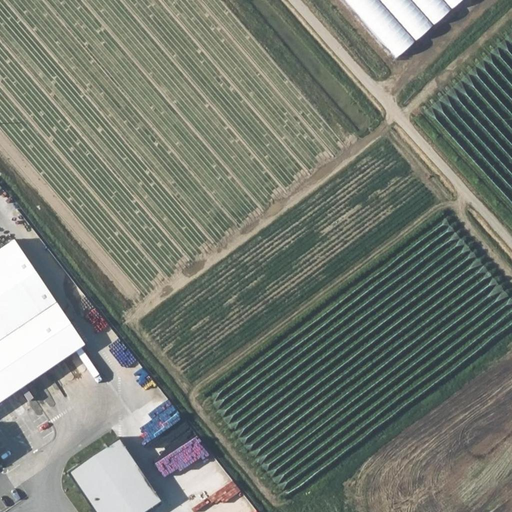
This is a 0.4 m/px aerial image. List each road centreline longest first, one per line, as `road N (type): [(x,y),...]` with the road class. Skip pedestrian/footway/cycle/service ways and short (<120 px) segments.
road 1 (track): [(275,511),(190,399),(194,390),(437,204),(465,193)]
road 2 (track): [(294,0),(511,246)]
